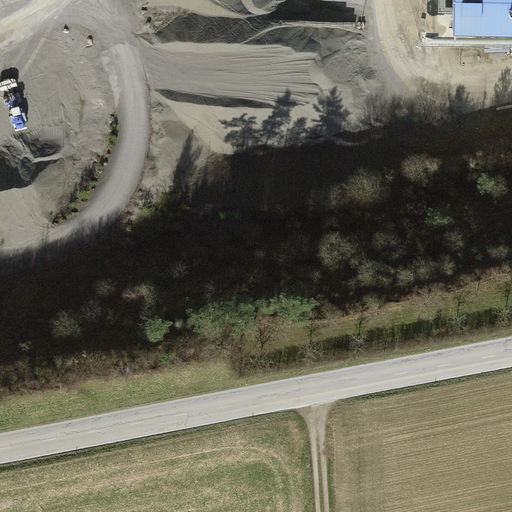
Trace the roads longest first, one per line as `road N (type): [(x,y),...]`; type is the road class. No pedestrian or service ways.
road 1 (tertiary): [(511,351),(0,447)]
road 2 (track): [(324,511),(317,387)]
